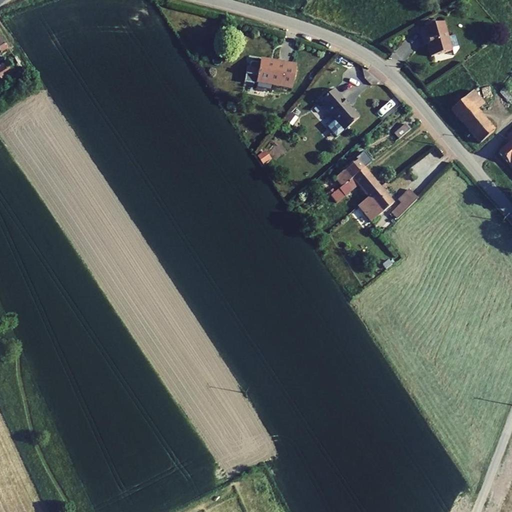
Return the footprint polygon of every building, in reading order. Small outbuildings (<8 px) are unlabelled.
[(429,30),(432,49),(434,49),(450,30),(448,16),(422,21),(424,31),(429,30)] [(450,31),(450,30),(434,49),(453,45),(450,31)] [(460,44),(458,30),(450,31),(453,45),(454,50),(455,49),(460,44)] [(293,81),(298,57),(277,54),(276,56),(262,54),(262,56),(254,54),(251,56),(251,60),(249,60),(246,75),(258,77),(258,81),(273,83),(274,78),(293,81)] [(0,81),(13,73),(5,62),(0,64),(0,81)] [(331,83),(318,95),(344,125),(358,113),(331,83)] [(450,104),(478,137),(492,125),(476,106),(484,99),(473,85),(450,104)] [(406,119),(393,129),(398,135),(410,125),(406,119)] [(496,146),(511,163),(511,121),(505,128),(509,133),(496,146)] [(343,168),(333,177),(340,185),(362,166),(365,163),(357,153),(342,165),(343,168)] [(365,163),(362,166),(340,185),(332,192),(338,199),(358,183),(368,195),(381,184),(365,163)] [(394,200),(381,184),(368,195),(359,202),(372,218),(394,200)] [(408,185),(398,196),(403,200),(407,205),(418,194),(408,185)] [(403,200),(393,210),(398,215),(407,205),(403,200)]
